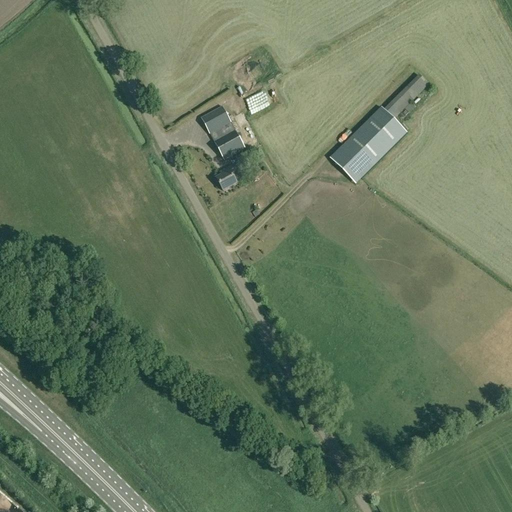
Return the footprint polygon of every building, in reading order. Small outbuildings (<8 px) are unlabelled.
[(407,133),(381,107),(329,157),(355,182),(407,133)] [(232,126),(222,108),(201,120),(211,137),(232,126)] [(224,162),(245,150),(232,126),(211,137),(224,162)] [(247,152),(236,158),(240,165),(250,159),(247,152)] [(224,193),(242,183),(234,167),(224,173),(226,175),(217,180),(224,193)]
